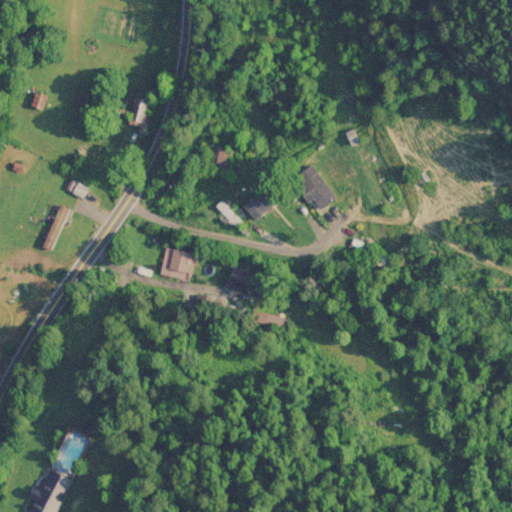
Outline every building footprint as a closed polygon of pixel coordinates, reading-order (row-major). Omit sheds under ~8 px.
[(29,103),(41,107),(45,94),(34,90),(29,103)] [(134,121),(151,123),(155,99),(137,97),(134,121)] [(203,163),(226,166),(229,145),(206,142),(203,163)] [(295,188),(302,201),(311,196),(317,207),(333,198),(313,162),(294,173),(301,185),(295,188)] [(251,218),(273,202),(261,186),(239,202),(251,218)] [(243,220),(221,197),(213,205),(234,228),(243,220)] [(39,243),(50,249),(70,208),(59,203),(39,243)] [(189,279),(195,252),(164,245),(158,272),(189,279)] [(223,283),(255,295),(262,275),(231,263),(223,283)] [(285,317),(255,308),(252,318),(282,327),(285,317)]
